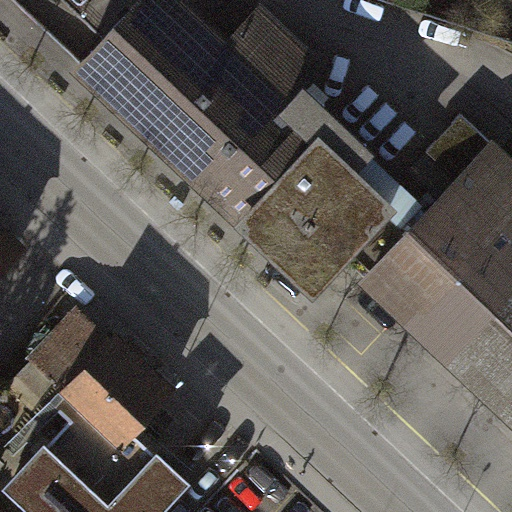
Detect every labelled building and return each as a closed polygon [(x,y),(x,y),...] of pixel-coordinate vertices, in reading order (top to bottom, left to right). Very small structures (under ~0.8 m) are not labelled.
[(222,47),(172,0),(139,0),(79,65),(315,285),(391,204),(353,169),(370,150),(324,107),(326,105),(306,86),(323,68),(259,8),(222,47)] [(511,160),(493,143),(368,275),(511,411),(511,160)] [(389,214),(401,226),(428,198),(381,151),(369,163),(404,199),(389,214)] [(0,265),(19,247),(0,228),(0,265)] [(168,388),(82,306),(7,384),(56,431),(8,481),(40,511),(154,511),(187,478),(131,426),(168,388)]
